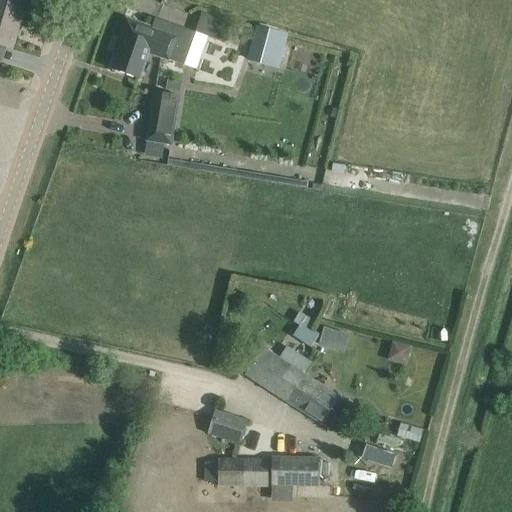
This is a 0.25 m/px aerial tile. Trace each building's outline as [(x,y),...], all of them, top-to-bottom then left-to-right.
[(0,0),(0,13),(20,20),(26,0),(0,0)] [(0,45),(11,49),(20,20),(0,13),(0,45)] [(226,22),(203,13),(196,33),(219,42),(226,22)] [(196,33),(160,21),(156,31),(127,20),(121,38),(124,39),(113,71),(139,79),(148,53),(184,65),(196,33)] [(249,60),(278,67),(286,36),(257,28),(249,60)] [(162,61),(155,82),(223,105),(230,85),(162,61)] [(146,141),(171,145),(179,97),(154,92),(146,141)] [(343,174),(344,166),(332,164),(331,172),(343,174)] [(321,339),(301,325),(293,336),(314,349),(321,339)] [(345,337),(328,333),(324,347),(342,350),(345,337)] [(389,358),(409,365),(415,346),(396,340),(389,358)] [(246,376),(287,402),(304,375),(304,376),(304,375),(311,364),(288,349),(280,360),(263,349),(246,376)] [(304,375),(287,402),(332,432),(350,405),(304,376),(304,375)] [(247,422),(220,413),(216,412),(209,434),(240,444),(247,422)] [(424,430),(401,423),(397,436),(420,443),(424,430)] [(380,435),(378,443),(397,448),(400,440),(380,435)] [(272,457),(272,499),(293,499),(293,486),(318,487),(319,458),(272,457)] [(268,488),(268,459),(219,458),(219,463),(205,463),(205,482),(218,482),(218,487),(268,488)]
